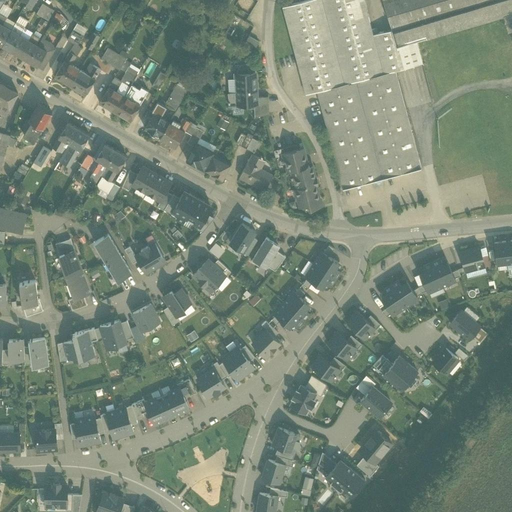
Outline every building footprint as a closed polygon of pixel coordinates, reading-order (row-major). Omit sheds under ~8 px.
[(36,0),(28,0),(27,3),(25,6),(31,10),(36,0)] [(256,0),(238,0),(235,6),(249,15),(258,1),(256,0)] [(363,0),(308,0),(282,7),(305,94),(317,91),(343,188),(373,180),(374,186),(383,184),(381,178),(421,168),(410,127),(395,71),(383,74),(373,34),(363,0)] [(511,0),(382,0),(392,29),(397,47),(417,41),(503,15),(508,31),(511,30),(511,0)] [(48,6),(42,3),(36,13),(42,17),(48,6)] [(48,6),(42,17),(48,20),(54,10),(48,6)] [(60,21),(63,15),(57,11),(53,17),(60,21)] [(15,20),(24,26),(28,20),(18,14),(15,20)] [(224,31),(232,36),(241,20),(233,15),(224,31)] [(24,27),(16,22),(11,29),(2,45),(11,50),(23,30),(24,27)] [(2,24),(0,28),(0,43),(2,45),(11,29),(2,24)] [(77,24),(73,30),(83,36),(87,30),(77,24)] [(24,27),(23,30),(11,50),(20,55),(33,32),(27,28),(24,27)] [(417,41),(397,47),(392,29),(373,34),(383,74),(395,71),(400,69),(409,67),(418,65),(422,63),(417,41)] [(67,40),(74,44),(77,46),(83,36),(73,30),(67,40)] [(33,32),(20,55),(28,60),(37,45),(36,44),(40,36),(33,32)] [(85,46),(91,50),(99,36),(93,33),(85,46)] [(259,42),(248,36),(246,41),(256,47),(259,42)] [(39,46),(37,45),(28,60),(38,66),(44,55),(49,58),(55,48),(50,45),(50,43),(45,40),(42,41),(39,46)] [(69,51),(76,56),(81,48),(77,46),(74,44),(69,51)] [(118,55),(107,49),(100,60),(111,67),(118,55)] [(69,51),(64,60),(55,75),(71,85),(80,69),(71,64),(76,56),(69,51)] [(44,55),(38,66),(43,69),(49,58),(44,55)] [(118,55),(111,67),(118,71),(125,60),(118,55)] [(248,63),(237,64),(238,73),(237,73),(237,78),(236,78),(237,92),(228,93),(229,106),(254,105),(257,105),(256,97),(255,72),(248,72),(248,63)] [(88,74),(80,69),(71,85),(86,94),(95,79),(94,79),(100,69),(93,65),(88,74)] [(131,65),(122,81),(130,86),(131,84),(139,70),(131,65)] [(160,71),(152,86),(158,89),(167,75),(160,71)] [(115,78),(110,86),(109,86),(100,102),(115,111),(124,95),(116,90),(121,82),(115,78)] [(130,86),(122,81),(121,82),(116,90),(124,95),(130,86)] [(13,90),(1,83),(0,85),(0,104),(2,105),(0,109),(0,112),(3,114),(6,112),(18,93),(13,90)] [(178,83),(166,104),(175,110),(188,89),(178,83)] [(268,96),(256,97),(257,105),(254,105),(255,117),(269,113),(268,96)] [(159,103),(154,112),(153,112),(144,128),(160,137),(169,121),(161,116),(166,108),(159,103)] [(52,113),(38,105),(29,121),(32,122),(42,128),(42,129),(52,113)] [(178,106),(174,114),(177,116),(182,108),(178,106)] [(178,126),(169,121),(160,137),(176,146),(185,131),(184,131),(190,121),(183,117),(178,126)] [(197,125),(190,121),(184,131),(185,131),(191,135),(196,127),(197,125)] [(42,128),(32,122),(24,136),(34,142),(42,128)] [(78,128),(67,122),(58,137),(58,138),(65,141),(69,144),(78,128)] [(196,127),(191,135),(187,142),(194,146),(195,142),(196,143),(202,130),(196,127)] [(88,134),(78,128),(69,144),(73,146),(79,150),(88,134)] [(246,135),(241,132),(236,143),(241,145),(246,135)] [(246,135),(241,145),(246,148),(252,137),(253,136),(247,133),(246,135)] [(10,136),(4,134),(0,146),(6,148),(10,136)] [(252,137),(246,148),(254,152),(260,141),(252,137)] [(58,138),(53,148),(57,151),(59,152),(65,141),(58,138)] [(65,141),(59,152),(57,151),(53,158),(59,161),(69,144),(65,141)] [(196,143),(195,142),(194,146),(186,160),(204,170),(212,154),(213,152),(196,143)] [(104,143),(95,159),(96,159),(102,163),(106,165),(115,150),(104,143)] [(65,164),(69,157),(67,156),(73,146),(69,144),(59,161),(65,164)] [(73,146),(67,156),(69,157),(73,160),(79,150),(73,146)] [(43,147),(35,160),(41,164),(49,150),(43,147)] [(303,148),(282,153),(284,159),(285,159),(288,172),(291,171),(293,177),(294,176),(296,188),(293,189),(295,197),(297,196),(300,207),(307,205),(308,209),(322,206),(320,197),(319,197),(315,184),(318,184),(317,178),(315,179),(312,165),(309,166),(308,161),(306,161),(303,148)] [(115,150),(106,165),(110,167),(104,178),(102,177),(96,187),(109,194),(115,184),(111,182),(117,172),(126,156),(115,150)] [(212,154),(204,170),(223,179),(231,164),(212,154)] [(273,175),(256,167),(260,159),(252,155),(248,163),(247,162),(240,177),(265,190),(273,175)] [(90,170),(95,161),(87,156),(80,167),(89,171),(90,170)] [(102,163),(96,159),(95,161),(90,170),(94,172),(96,173),(102,163)] [(175,182),(141,162),(131,184),(163,201),(175,182)] [(13,177),(18,179),(21,173),(25,175),(28,167),(19,163),(13,177)] [(106,165),(102,163),(96,173),(94,172),(91,179),(96,183),(106,165)] [(109,194),(107,197),(112,200),(120,187),(115,184),(109,194)] [(66,187),(64,196),(71,198),(74,190),(66,187)] [(188,195),(183,192),(173,211),(179,214),(178,217),(178,220),(183,223),(185,218),(197,198),(189,194),(188,195)] [(197,198),(185,218),(200,226),(211,208),(204,203),(204,202),(197,198)] [(26,214),(0,208),(0,224),(22,230),(26,214)] [(60,229),(65,216),(63,215),(64,212),(55,208),(48,224),(60,229)] [(242,223),(230,243),(243,251),(252,236),(255,232),(242,223)] [(108,235),(94,242),(106,262),(119,254),(108,235)] [(279,245),(266,237),(252,259),(260,264),(266,268),(267,266),(276,250),(279,245)] [(70,239),(55,244),(59,256),(74,250),(70,239)] [(511,240),(494,243),(497,265),(507,264),(511,262),(511,240)] [(155,242),(134,254),(144,272),(166,262),(155,242)] [(479,247),(460,252),(465,271),(484,266),(479,247)] [(74,250),(59,256),(67,276),(82,271),(74,250)] [(286,257),(276,250),(267,266),(275,271),(286,257)] [(338,263),(321,252),(313,264),(335,279),(340,271),(335,268),(338,263)] [(131,274),(119,254),(106,262),(118,282),(131,274)] [(447,262),(442,264),(439,259),(431,263),(442,287),(455,281),(447,262)] [(208,260),(193,276),(210,291),(225,275),(208,260)] [(442,287),(431,263),(429,264),(423,266),(425,272),(420,274),(428,293),(430,292),(430,290),(431,290),(431,292),(442,287)] [(335,279),(313,264),(305,276),(322,288),(325,283),(330,286),(335,279)] [(89,292),(82,271),(67,276),(75,298),(84,294),(89,292)] [(406,282),(401,285),(398,280),(391,285),(405,307),(418,299),(406,282)] [(35,281),(20,282),(22,305),(38,303),(38,300),(35,281)] [(405,307),(391,285),(383,290),(384,290),(386,295),(382,298),(393,315),(405,307)] [(179,317),(191,309),(175,286),(163,294),(179,317)] [(309,305),(293,291),(284,303),(304,320),(309,313),(305,309),(309,305)] [(87,305),(84,294),(75,298),(68,300),(72,310),(87,305)] [(38,303),(22,305),(22,306),(26,317),(43,311),(39,299),(38,300),(38,303)] [(284,303),(274,314),(289,327),(293,323),(298,327),(304,320),(284,303)] [(150,304),(133,313),(142,331),(159,322),(150,304)] [(374,327),(357,310),(346,321),(364,339),(374,328),(374,327)] [(480,327),(460,310),(450,323),(469,339),(480,327)] [(119,320),(100,326),(100,327),(103,337),(107,349),(126,343),(125,340),(120,323),(119,320)] [(127,321),(120,323),(125,340),(133,337),(127,321)] [(103,337),(100,327),(94,329),(97,339),(103,337)] [(94,328),(88,330),(91,342),(97,340),(97,339),(94,329),(94,328)] [(88,330),(72,334),(74,340),(71,340),(63,342),(68,359),(73,358),(74,361),(95,356),(91,342),(88,330)] [(266,330),(252,344),(265,358),(270,353),(271,353),(275,349),(274,349),(279,344),(266,330)] [(356,348),(337,332),(327,343),(347,359),(356,348)] [(45,338),(30,340),(30,346),(33,364),(33,366),(48,364),(45,338)] [(24,363),(24,347),(24,340),(9,341),(9,354),(10,363),(24,363)] [(68,359),(63,342),(57,344),(60,361),(68,359)] [(30,346),(24,347),(24,363),(25,365),(33,364),(30,346)] [(250,362),(237,346),(229,352),(244,372),(248,370),(249,371),(254,368),(250,362)] [(454,352),(462,358),(465,354),(457,348),(454,352)] [(458,359),(446,349),(433,364),(445,374),(458,359)] [(229,352),(221,358),(232,374),(237,380),(242,377),(241,375),(244,372),(229,352)] [(340,369),(320,354),(311,366),(330,381),(340,369)] [(383,375),(392,364),(382,355),(373,366),(383,375)] [(392,364),(383,375),(402,390),(407,385),(413,377),(417,372),(399,356),(392,364)] [(213,369),(196,379),(208,398),(225,387),(213,369)] [(366,395),(372,387),(375,384),(366,377),(356,388),(366,395)] [(417,380),(413,377),(407,385),(411,388),(417,380)] [(316,394),(300,386),(297,391),(296,391),(292,398),(293,399),(292,402),(291,403),(291,406),(306,413),(309,408),(310,408),(314,400),(313,400),(316,394)] [(391,403),(372,387),(366,395),(360,401),(380,417),(391,403)] [(179,388),(162,395),(172,417),(180,413),(189,410),(179,388)] [(162,395),(144,403),(154,425),(172,417),(162,395)] [(125,407),(116,410),(121,427),(123,434),(127,432),(128,434),(133,432),(132,427),(131,423),(130,423),(125,407)] [(116,410),(106,412),(111,429),(110,429),(113,438),(119,437),(118,435),(123,434),(121,427),(116,410)] [(94,415),(75,419),(78,436),(79,446),(100,442),(98,432),(94,415)] [(299,436),(278,428),(272,445),(293,453),(295,448),(297,449),(300,441),(298,441),(299,436)] [(55,429),(35,431),(37,451),(57,449),(55,429)] [(391,444),(375,431),(359,451),(375,464),(391,444)] [(19,433),(0,433),(0,450),(20,450),(19,433)] [(284,465),(268,460),(262,479),(263,479),(263,476),(264,476),(264,480),(278,484),(284,465)] [(349,467),(348,469),(339,461),(325,477),(325,478),(330,482),(330,483),(340,492),(341,491),(349,498),(365,480),(349,467)] [(304,476),(300,493),(309,495),(312,478),(304,476)] [(3,493),(1,503),(1,502),(17,487),(0,483),(0,492),(1,493),(3,493)] [(67,485),(60,485),(60,484),(53,484),(53,485),(46,484),(45,506),(66,507),(67,485)] [(31,490),(17,487),(1,502),(2,503),(5,504),(4,505),(10,511),(31,490)] [(118,511),(124,499),(117,496),(117,494),(111,492),(111,494),(104,492),(98,508),(98,511),(101,511),(118,511)] [(256,511),(275,511),(278,496),(259,493),(256,511)]
